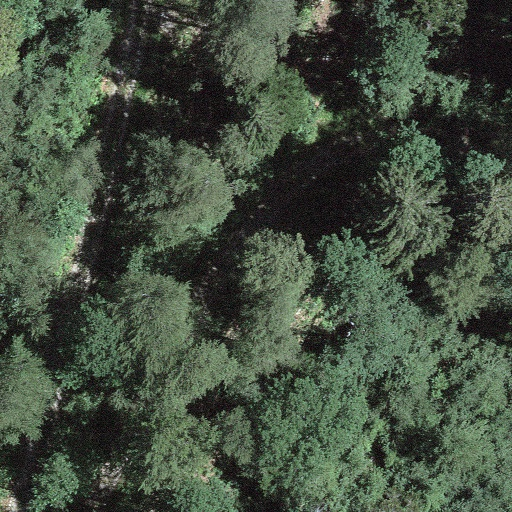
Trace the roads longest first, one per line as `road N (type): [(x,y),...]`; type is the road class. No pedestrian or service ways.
road 1 (track): [(93,511),(165,363),(269,209),(303,173),(346,151),(403,140),(511,143)]
road 2 (track): [(21,511),(148,0)]
